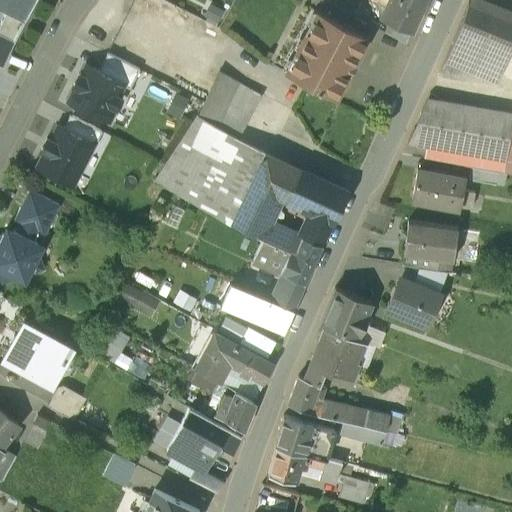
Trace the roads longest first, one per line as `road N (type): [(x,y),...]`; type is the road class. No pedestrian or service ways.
road 1 (residential): [(451,0),(289,358),(236,511)]
road 2 (residential): [(0,148),(79,0)]
